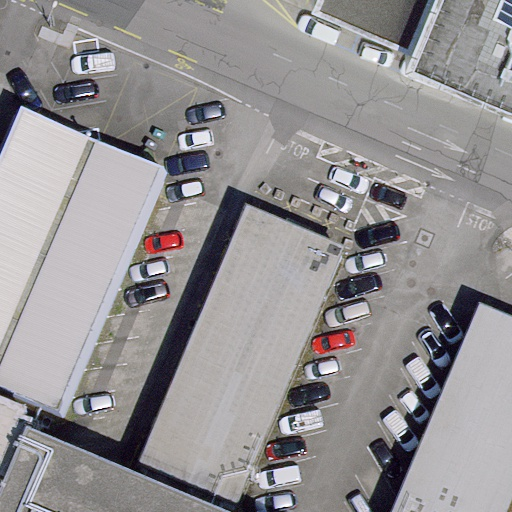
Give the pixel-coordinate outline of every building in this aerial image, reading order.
[(511,0),(348,0),(413,29),(405,44),(511,87),(511,0)] [(0,172),(0,418),(34,433),(44,408),(64,415),(163,180),(22,119),(0,172)] [(134,495),(175,511),(237,511),(346,256),(299,237),(251,217),(134,495)] [(508,511),(511,504),(511,326),(483,315),(400,511),(508,511)] [(0,511),(1,511),(28,449),(34,433),(0,418),(0,511)] [(47,456),(28,449),(1,511),(175,511),(134,495),(47,456)]
